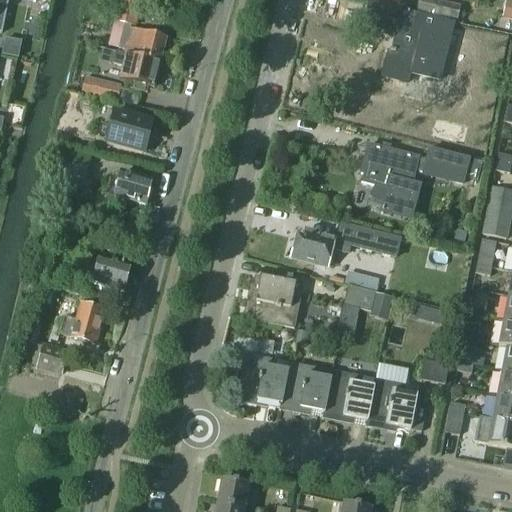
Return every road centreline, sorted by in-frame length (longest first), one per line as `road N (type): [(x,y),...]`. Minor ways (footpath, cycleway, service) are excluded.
road 1 (residential): [(93,511),(223,0)]
road 2 (residential): [(197,429),(192,382),(288,0)]
road 3 (residential): [(197,429),(511,490)]
